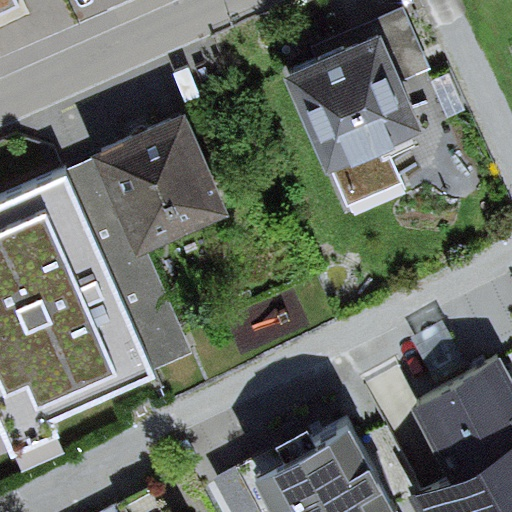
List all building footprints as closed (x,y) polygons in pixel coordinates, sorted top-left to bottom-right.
[(405,8),(377,20),(403,81),(431,69),(405,8)] [(378,35),(282,77),(324,172),(333,167),(350,205),(406,180),(394,151),(423,139),(378,35)] [(188,113),(91,156),(133,248),(145,242),(229,204),(188,113)] [(0,418),(12,445),(55,425),(50,413),(149,367),(146,361),(190,341),(145,242),(133,248),(91,156),(0,196),(0,418)] [(511,511),(511,380),(502,362),(413,411),(444,465),(406,487),(420,511),(511,511)] [(397,511),(348,423),(262,471),(250,449),(201,476),(221,511),(397,511)]
